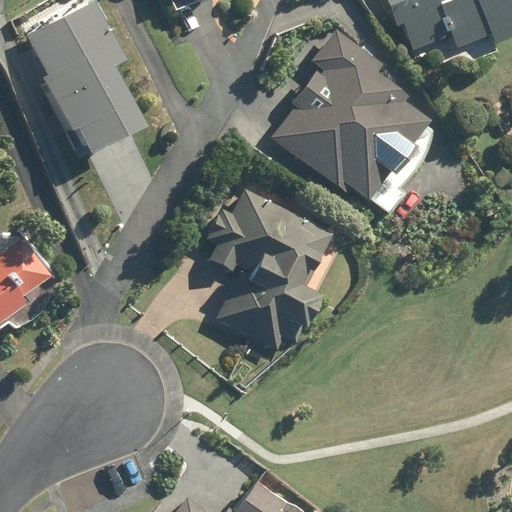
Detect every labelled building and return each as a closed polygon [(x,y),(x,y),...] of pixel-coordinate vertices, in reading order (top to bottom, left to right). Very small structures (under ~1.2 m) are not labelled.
[(92,0),(66,0),(18,24),(38,63),(29,68),(56,123),(68,117),(82,145),(134,119),(105,61),(120,54),(92,0)] [(511,0),(375,0),(387,27),(393,24),(405,51),(440,37),(445,49),(478,36),(483,47),(505,38),(502,28),(511,23),(511,0)] [(393,99),(363,75),(371,66),(328,32),(303,62),(314,71),(262,136),(322,187),(325,183),(350,202),(412,123),(389,104),(393,99)] [(198,239),(207,244),(199,259),(224,271),(227,265),(234,269),(208,320),(269,350),(274,339),(284,344),(307,298),(285,288),(302,255),(311,260),(324,235),(236,190),(223,215),(213,211),(198,239)] [(0,329),(32,307),(29,302),(56,281),(26,239),(0,258),(0,329)] [(264,511),(270,505),(247,486),(225,511),(221,511),(220,511),(218,511),(193,511),(179,500),(168,511),(264,511)]
